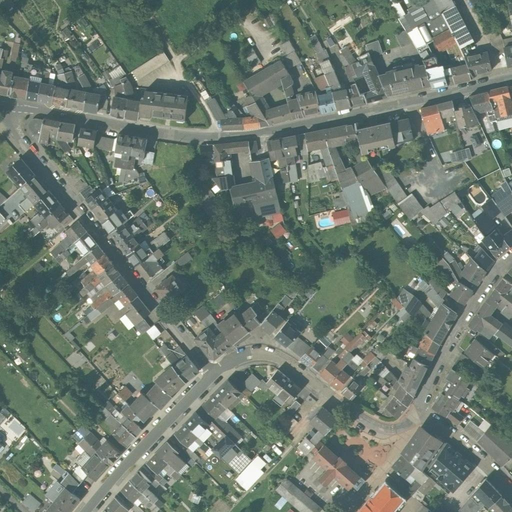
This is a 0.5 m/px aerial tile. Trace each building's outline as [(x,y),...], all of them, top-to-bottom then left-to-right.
[(471,43),(452,8),(447,0),(434,0),(442,13),(442,14),(460,49),(471,43)] [(265,16),(271,26),(279,22),(274,12),(265,16)] [(410,13),(399,19),(406,31),(407,33),(418,27),(410,13)] [(442,13),(424,23),(432,40),(433,39),(439,51),(446,48),(447,49),(452,60),(463,54),(461,50),(460,49),(442,14),(442,13)] [(418,27),(407,33),(412,42),(417,49),(427,44),(418,27)] [(406,31),(395,36),(401,47),(412,42),(407,33),(406,31)] [(498,31),(487,35),(492,46),(503,41),(498,31)] [(378,41),(366,45),(370,56),(382,53),(378,41)] [(14,44),(13,50),(10,66),(16,67),(20,45),(14,44)] [(439,69),(434,70),(432,62),(435,60),(427,44),(417,49),(423,60),(425,65),(426,66),(431,84),(433,89),(454,83),(450,68),(439,70),(439,69)] [(290,76),(284,66),(289,64),(291,67),(301,62),(295,51),(272,65),(282,80),(286,97),(290,97),(290,96),(293,94),(291,87),(293,86),(292,84),(293,84),(290,76)] [(487,52),(464,57),(467,63),(472,75),(492,70),(488,52),(487,52)] [(463,54),(452,60),(455,66),(467,63),(464,57),(463,54)] [(158,55),(132,72),(138,82),(164,65),(158,55)] [(366,58),(365,55),(361,56),(363,60),(352,64),(356,75),(357,77),(364,73),(371,90),(364,93),(367,103),(388,97),(387,95),(379,76),(378,74),(370,56),(366,58)] [(329,61),(320,64),(321,67),(325,74),(333,71),(329,61)] [(62,68),(58,62),(56,63),(57,65),(55,66),(59,74),(65,73),(64,72),(62,68)] [(419,65),(413,66),(412,63),(403,65),(408,90),(431,84),(426,66),(425,65),(419,66),(419,65)] [(455,66),(450,68),(454,83),(474,79),(472,75),(467,63),(455,66)] [(23,79),(17,78),(17,75),(21,73),(21,68),(16,68),(14,77),(11,96),(27,99),(30,82),(33,65),(27,64),(27,68),(25,68),(23,79)] [(352,64),(345,67),(352,88),(355,96),(360,94),(358,89),(352,76),(356,75),(352,64)] [(272,65),(243,82),(251,95),(252,97),(258,94),(282,80),(272,65)] [(394,71),(387,73),(387,74),(379,76),(387,95),(408,90),(403,65),(393,67),(394,71)] [(321,67),(312,71),(321,91),(326,88),(328,93),(333,93),(325,74),(321,67)] [(37,83),(30,82),(27,99),(38,101),(41,84),(42,79),(44,72),(40,71),(41,69),(38,68),(36,79),(37,83)] [(0,74),(0,93),(11,96),(14,77),(12,77),(13,72),(4,70),(3,75),(0,74)] [(347,90),(342,91),(333,71),(325,74),(333,93),(337,110),(351,107),(358,105),(355,96),(352,88),(347,90)] [(51,73),(44,72),(42,79),(49,80),(51,73)] [(72,72),(65,73),(67,81),(74,80),(72,72)] [(63,88),(53,86),(50,103),(67,106),(69,90),(67,81),(65,73),(59,74),(58,75),(60,83),(62,82),(63,88)] [(92,90),(84,74),(78,78),(86,93),(91,94),(92,90)] [(123,75),(109,81),(111,88),(123,84),(128,82),(125,78),(124,78),(123,75),(124,75),(123,75)] [(76,88),(74,80),(67,81),(69,90),(67,106),(83,110),(86,93),(75,91),(76,88)] [(212,97),(201,81),(194,85),(205,101),(212,97)] [(134,100),(130,85),(129,82),(128,82),(123,84),(128,99),(125,118),(139,120),(139,116),(139,114),(141,102),(141,101),(134,100)] [(53,86),(41,84),(38,101),(50,103),(53,86)] [(123,84),(111,88),(112,91),(116,90),(117,92),(120,93),(121,98),(128,99),(123,84)] [(507,87),(488,92),(493,108),(496,121),(499,129),(511,126),(511,108),(509,97),(507,87)] [(145,91),(144,98),(142,98),(141,101),(141,102),(139,114),(151,116),(154,92),(145,91)] [(188,96),(154,92),(151,116),(151,117),(152,117),(152,116),(184,120),(184,121),(185,121),(188,96)] [(316,92),(297,96),(298,99),(304,116),(322,112),(317,96),(316,92)] [(488,92),(469,97),(476,112),(487,110),(493,108),(488,92)] [(91,94),(86,93),(83,110),(98,113),(98,108),(101,96),(91,94)] [(328,93),(317,96),(322,112),(322,113),(337,110),(333,93),(328,93)] [(360,94),(355,96),(358,105),(367,103),(364,93),(360,94)] [(289,105),(272,111),(266,103),(264,104),(258,94),(252,97),(255,102),(269,125),(284,120),(293,119),(289,105)] [(251,95),(248,96),(247,95),(245,96),(250,105),(255,102),(252,97),(251,95)] [(109,102),(104,96),(101,96),(98,108),(107,110),(109,102)] [(226,97),(221,99),(225,108),(226,108),(229,106),(231,105),(226,97)] [(298,99),(291,101),(290,97),(286,97),(288,102),(289,105),(293,119),(304,117),(304,116),(298,99)] [(121,98),(118,100),(113,100),(111,115),(125,118),(128,99),(121,98)] [(221,110),(215,98),(206,103),(210,109),(217,121),(220,120),(222,130),(245,128),(242,118),(237,119),(236,116),(234,113),(229,106),(226,108),(225,108),(221,110)] [(452,101),(421,109),(427,133),(428,136),(429,136),(428,133),(436,131),(436,134),(437,133),(436,131),(443,129),(444,131),(441,117),(448,115),(452,130),(458,129),(454,110),(452,101)] [(250,105),(248,106),(253,117),(253,118),(258,117),(261,127),(269,125),(255,102),(250,105)] [(471,106),(465,108),(465,105),(459,107),(460,109),(454,110),(458,129),(479,123),(471,106)] [(496,121),(493,108),(487,110),(489,119),(487,120),(488,123),(496,121)] [(253,117),(246,118),(239,110),(234,113),(236,116),(237,119),(242,118),(245,128),(261,127),(258,117),(253,118),(253,117)] [(61,122),(44,118),(43,121),(42,129),(39,142),(48,144),(49,137),(58,138),(61,122)] [(29,127),(30,129),(35,136),(36,136),(39,128),(42,129),(43,121),(36,119),(33,120),(31,121),(29,124),(29,127)] [(409,122),(400,124),(400,121),(390,124),(395,142),(404,140),(405,142),(413,140),(409,122)] [(75,124),(61,122),(58,138),(73,140),(75,124)] [(390,122),(357,130),(359,140),(361,148),(362,153),(373,150),(373,148),(383,146),(383,148),(395,145),(393,136),(390,124),(390,122)] [(356,123),(341,126),(345,143),(353,141),(353,142),(355,149),(361,148),(359,140),(357,130),(356,123)] [(341,126),(324,130),(328,146),(331,158),(332,161),(339,158),(334,145),(345,143),(341,126)] [(97,131),(81,128),(78,145),(94,148),(96,136),(97,131)] [(324,130),(312,132),(316,149),(322,147),(326,159),(331,158),(328,146),(324,130)] [(312,132),(305,134),(308,150),(316,149),(312,132)] [(133,137),(118,134),(115,151),(118,151),(115,167),(121,168),(127,169),(133,137)] [(305,134),(299,135),(300,145),(301,151),(308,150),(305,134)] [(115,140),(96,136),(94,148),(112,151),(115,140)] [(296,136),(282,138),(286,157),(288,172),(292,171),(293,173),(295,172),(293,155),(297,155),(296,149),(298,149),(297,146),(298,145),(296,136)] [(147,140),(133,137),(127,169),(133,170),(133,169),(136,156),(139,157),(139,159),(143,160),(144,160),(145,151),(147,140)] [(282,138),(268,141),(272,160),(280,158),(281,173),(288,172),(286,157),(282,138)] [(269,158),(258,160),(255,141),(249,142),(250,150),(249,150),(256,182),(273,179),(269,158)] [(249,142),(229,144),(230,152),(249,150),(250,150),(249,142)] [(66,143),(61,147),(67,154),(69,153),(68,151),(70,149),(66,143)] [(230,152),(229,144),(214,145),(215,157),(215,162),(230,161),(230,152)] [(9,145),(2,152),(7,158),(14,151),(9,145)] [(214,145),(200,146),(202,159),(215,157),(214,145)] [(361,148),(355,149),(356,156),(358,158),(360,165),(364,162),(362,153),(361,148)] [(155,153),(145,151),(144,160),(143,160),(142,163),(152,165),(155,153)] [(332,161),(331,158),(326,159),(330,171),(335,169),(332,161)] [(345,171),(339,158),(332,161),(335,169),(335,170),(342,189),(353,185),(345,171)] [(21,159),(7,171),(20,187),(34,174),(21,159)] [(360,165),(353,169),(352,168),(360,184),(377,174),(373,169),(368,160),(360,165)] [(230,161),(215,162),(218,178),(225,177),(226,177),(232,175),(230,161)] [(311,181),(326,179),(323,162),(308,164),(311,181)] [(407,197),(387,168),(386,169),(383,163),(373,169),(377,174),(394,199),(410,220),(420,212),(422,209),(410,194),(407,197)] [(88,186),(74,168),(66,175),(80,193),(88,186)] [(353,185),(342,189),(347,204),(346,204),(349,216),(350,219),(373,210),(360,185),(360,184),(352,168),(345,171),(353,185)] [(133,170),(127,169),(125,181),(139,177),(139,178),(145,176),(144,173),(139,174),(135,169),(133,169),(133,170)] [(49,191),(34,174),(20,187),(30,198),(35,204),(49,191)] [(232,175),(226,177),(227,189),(230,188),(234,187),(232,175)] [(234,187),(230,188),(234,206),(277,196),(273,179),(256,182),(234,187)] [(511,192),(508,184),(494,194),(490,190),(487,192),(497,205),(504,215),(511,209),(511,192)] [(88,186),(80,193),(84,198),(85,197),(93,190),(93,189),(90,185),(88,186)] [(93,190),(85,197),(86,198),(85,200),(93,210),(108,198),(100,188),(96,191),(94,188),(93,189),(93,190)] [(49,191),(35,204),(43,213),(40,216),(38,214),(27,222),(33,229),(36,226),(61,205),(49,191)] [(204,191),(196,198),(205,210),(214,203),(204,191)] [(455,193),(430,209),(428,206),(422,210),(422,209),(420,212),(434,225),(461,201),(456,194),(455,193)] [(277,196),(234,206),(244,219),(281,211),(277,196)] [(13,210),(2,219),(9,227),(35,204),(30,198),(14,212),(13,210)] [(108,198),(93,210),(100,219),(115,207),(108,198)] [(0,206),(0,216),(11,207),(5,201),(0,206)] [(221,212),(214,203),(205,210),(213,220),(221,212)] [(61,205),(36,226),(40,231),(49,223),(53,228),(59,223),(69,214),(61,205)] [(115,207),(100,219),(111,233),(123,223),(134,215),(130,210),(125,215),(123,214),(119,217),(114,212),(117,210),(115,207)] [(69,214),(59,223),(65,228),(74,220),(69,214)] [(123,223),(111,233),(119,243),(144,222),(139,217),(134,221),(134,224),(128,229),(123,223)] [(156,229),(148,219),(147,220),(144,222),(147,227),(147,228),(151,233),(156,229)] [(488,219),(477,227),(479,229),(484,238),(496,228),(488,219)] [(78,221),(66,231),(69,235),(50,252),(55,259),(60,255),(87,232),(78,221)] [(144,222),(119,243),(126,252),(138,243),(143,239),(139,235),(147,228),(147,227),(144,222)] [(278,239),(288,231),(281,222),(272,230),(278,239)] [(484,238),(482,240),(483,240),(490,249),(505,240),(509,246),(511,244),(511,232),(508,235),(507,234),(503,238),(496,228),(484,238)] [(479,229),(474,233),(480,242),(483,240),(482,240),(484,238),(479,229)] [(87,232),(60,255),(64,259),(75,249),(76,249),(79,247),(85,255),(97,245),(97,244),(87,232)] [(145,240),(140,245),(138,243),(126,252),(136,266),(160,248),(170,240),(165,232),(148,244),(145,240)] [(505,240),(490,249),(496,257),(509,246),(505,240)] [(85,255),(80,260),(84,264),(89,260),(93,264),(105,254),(97,245),(85,255)] [(160,248),(136,266),(147,280),(163,268),(156,260),(164,254),(160,248)] [(477,255),(469,248),(467,250),(465,248),(463,250),(472,258),(474,259),(477,255)] [(494,260),(483,248),(477,255),(474,259),(486,271),(494,260)] [(187,252),(176,261),(181,267),(192,258),(187,252)] [(93,264),(92,265),(96,271),(91,273),(81,282),(85,287),(89,283),(98,275),(113,264),(105,254),(93,264)] [(60,255),(55,259),(59,263),(64,259),(60,255)] [(472,258),(461,274),(477,285),(486,271),(474,259),(472,258)] [(84,264),(80,260),(74,265),(78,269),(84,264)] [(454,260),(448,263),(449,265),(454,274),(460,271),(454,260)] [(113,264),(98,275),(89,283),(93,288),(100,282),(102,279),(106,285),(120,274),(113,264)] [(449,265),(442,271),(456,287),(458,282),(454,274),(449,265)] [(107,293),(91,305),(95,310),(97,308),(128,283),(120,274),(106,285),(111,291),(107,293)] [(173,275),(167,280),(167,279),(160,284),(161,285),(156,289),(167,303),(182,290),(178,285),(179,284),(173,275)] [(511,292),(511,284),(503,278),(495,289),(504,296),(507,292),(511,295),(511,292)] [(473,291),(458,282),(456,287),(450,295),(465,304),(473,291)] [(85,287),(79,292),(83,297),(93,288),(89,283),(85,287)] [(128,283),(97,308),(101,313),(120,298),(126,305),(138,295),(128,283)] [(430,284),(423,291),(426,295),(433,288),(430,284)] [(293,286),(285,295),(290,299),(298,290),(293,286)] [(445,293),(439,286),(434,289),(442,298),(445,293)] [(434,289),(433,288),(426,295),(436,306),(431,315),(434,317),(430,324),(445,335),(457,315),(442,304),(444,301),(442,298),(434,289)] [(226,289),(211,302),(217,310),(232,299),(226,289)] [(330,295),(324,289),(321,293),(326,299),(330,295)] [(504,296),(495,289),(486,302),(495,308),(496,306),(500,301),(506,305),(511,297),(511,295),(507,292),(504,296)] [(445,335),(430,324),(416,310),(421,303),(414,296),(410,293),(402,305),(405,310),(426,331),(425,332),(426,334),(439,344),(445,335)] [(138,295),(126,305),(129,310),(125,313),(134,325),(135,325),(143,318),(151,312),(138,295)] [(285,295),(260,325),(271,334),(283,319),(277,315),(279,314),(291,300),(290,299),(285,295)] [(506,305),(500,301),(496,306),(502,310),(506,305)] [(486,302),(474,318),(468,326),(475,331),(480,334),(487,339),(492,332),(494,333),(502,324),(490,315),(495,308),(486,302)] [(257,303),(239,318),(249,331),(249,332),(259,324),(259,323),(254,316),(262,310),(257,303)] [(95,310),(88,316),(92,321),(101,313),(97,308),(95,310)] [(218,325),(210,314),(202,321),(208,329),(209,328),(216,337),(223,331),(218,325)] [(226,321),(225,319),(218,325),(223,331),(233,344),(249,331),(235,314),(226,321)] [(151,327),(143,318),(135,325),(134,325),(141,335),(151,327)] [(289,320),(275,337),(287,347),(295,338),(301,333),(294,328),(296,326),(289,320)] [(511,331),(502,324),(494,333),(511,346),(511,331)] [(208,329),(195,339),(210,359),(211,359),(213,360),(214,359),(233,344),(223,331),(216,337),(209,328),(208,329)] [(329,329),(312,347),(316,350),(320,347),(331,334),(329,333),(331,331),(329,329)] [(439,344),(426,334),(420,347),(434,354),(439,344)] [(487,339),(480,334),(476,339),(493,354),(498,349),(487,339)] [(418,342),(408,337),(407,340),(409,341),(408,343),(413,346),(415,347),(418,342)] [(295,338),(287,347),(301,358),(309,350),(295,338)] [(493,354),(476,339),(464,352),(482,367),(493,354)] [(413,346),(408,343),(404,351),(409,354),(411,351),(413,346)] [(388,352),(379,346),(372,353),(380,361),(380,362),(388,352)] [(419,349),(415,347),(413,346),(411,351),(416,354),(414,358),(410,365),(425,372),(428,365),(429,365),(435,354),(434,354),(420,347),(419,349)] [(316,350),(312,347),(309,350),(301,358),(312,367),(322,355),(316,350)] [(177,359),(172,353),(169,355),(167,353),(165,355),(173,366),(174,367),(178,363),(176,360),(177,359)] [(461,354),(452,368),(461,374),(470,360),(461,354)] [(178,363),(174,367),(186,382),(199,371),(187,356),(178,363)] [(331,361),(320,374),(330,382),(341,369),(345,365),(350,360),(346,356),(338,363),(337,366),(331,361)] [(376,357),(353,379),(357,382),(380,361),(376,357)] [(350,360),(345,365),(350,369),(355,364),(350,360)] [(410,365),(407,363),(398,381),(413,396),(425,372),(410,365)] [(167,372),(166,372),(155,380),(158,383),(170,394),(186,382),(174,367),(173,366),(173,367),(167,372)] [(461,374),(452,368),(446,377),(449,379),(442,390),(457,399),(459,397),(461,399),(463,397),(464,397),(469,389),(466,387),(470,380),(463,375),(461,374)] [(341,369),(330,382),(338,389),(349,376),(341,369)] [(278,370),(266,384),(278,393),(289,380),(278,370)] [(479,371),(472,384),(478,388),(480,384),(486,377),(479,371)] [(398,381),(390,372),(383,379),(397,391),(394,396),(407,406),(413,396),(398,381)] [(252,374),(242,384),(243,384),(251,392),(260,382),(252,374)] [(228,379),(214,394),(227,407),(237,396),(241,392),(238,389),(228,379)] [(352,379),(341,391),(351,400),(363,387),(357,382),(353,379),(352,379)] [(289,380),(278,393),(290,403),(301,389),(289,380)] [(146,397),(145,397),(158,408),(160,409),(172,396),(170,394),(158,383),(146,397)] [(251,392),(243,384),(238,389),(241,392),(237,396),(241,400),(244,396),(247,399),(252,393),(251,392)] [(493,396),(480,384),(478,388),(483,393),(491,399),(493,396)] [(132,395),(124,387),(118,393),(125,401),(132,395)] [(478,388),(473,394),(479,398),(483,393),(478,388)] [(457,399),(442,390),(431,407),(446,416),(447,416),(451,409),(457,399)] [(387,397),(379,391),(376,395),(384,402),(387,397)] [(158,408),(145,397),(146,397),(142,393),(138,397),(154,411),(158,408)] [(227,407),(214,394),(203,405),(216,418),(220,414),(227,407)] [(407,406),(394,396),(385,409),(397,419),(407,406)] [(154,411),(138,397),(130,406),(141,418),(143,421),(149,414),(151,416),(154,411)] [(269,397),(262,405),(265,408),(272,400),(269,397)] [(296,401),(285,413),(289,418),(300,405),(296,401)] [(113,406),(108,402),(104,405),(106,407),(109,410),(113,406)] [(128,405),(121,413),(113,406),(109,410),(112,413),(136,436),(143,428),(137,423),(141,418),(130,406),(128,405)] [(339,419),(322,406),(310,421),(321,429),(318,431),(316,433),(313,431),(310,435),(313,437),(310,440),(315,445),(319,441),(339,419)] [(106,407),(101,411),(107,418),(112,413),(109,410),(106,407)] [(464,418),(451,409),(447,416),(446,416),(458,425),(464,418)] [(490,425),(473,411),(472,413),(473,415),(471,417),(487,430),(490,425)] [(196,412),(185,423),(198,435),(209,425),(196,412)] [(136,436),(112,413),(107,418),(113,423),(112,424),(115,427),(120,428),(114,434),(127,446),(136,436)] [(242,437),(223,419),(224,418),(220,414),(216,418),(212,421),(235,443),(242,437)] [(235,443),(212,421),(209,425),(198,435),(204,441),(210,447),(238,475),(252,460),(235,443)] [(484,433),(470,421),(464,429),(477,441),(484,433)] [(198,435),(185,423),(175,434),(188,446),(195,439),(201,445),(204,441),(198,435)] [(511,442),(509,440),(490,425),(487,430),(484,433),(477,441),(503,466),(511,458),(511,457),(511,442)] [(90,432),(83,426),(78,431),(85,438),(90,432)] [(436,437),(423,428),(419,429),(402,454),(420,469),(422,466),(427,470),(428,469),(447,444),(436,437)] [(85,438),(78,431),(73,436),(80,443),(85,438)] [(120,453),(105,438),(101,442),(90,432),(85,438),(97,451),(97,452),(110,464),(120,453)] [(310,440),(307,437),(303,441),(305,442),(303,445),(305,447),(303,450),(307,454),(310,451),(315,445),(310,440)] [(97,451),(85,438),(80,443),(84,448),(83,449),(86,453),(87,451),(89,453),(90,452),(93,455),(82,468),(96,480),(110,464),(97,452),(97,451)] [(178,451),(168,441),(157,452),(171,465),(177,471),(185,462),(176,453),(178,451)] [(210,447),(204,441),(201,445),(199,446),(205,452),(210,447)] [(315,445),(310,451),(314,455),(324,445),(319,441),(315,445)] [(473,466),(447,444),(428,469),(452,491),(473,466)] [(339,458),(324,445),(314,455),(313,456),(328,469),(319,479),(325,485),(334,475),(350,488),(360,477),(344,463),(346,462),(340,457),(339,458)] [(198,457),(189,448),(186,452),(195,461),(198,457)] [(157,452),(147,463),(157,473),(163,466),(167,470),(171,465),(157,452)] [(420,469),(402,454),(391,466),(405,478),(409,473),(413,477),(422,484),(428,477),(420,469)] [(177,471),(171,465),(167,470),(177,480),(181,476),(177,471)] [(155,477),(143,466),(140,470),(152,482),(155,478),(155,477)] [(88,475),(79,468),(72,476),(80,484),(88,475)] [(152,482),(140,470),(130,480),(146,496),(154,503),(158,499),(148,490),(145,489),(152,482)] [(72,476),(69,473),(61,484),(66,488),(73,493),(80,484),(72,476)] [(159,473),(155,477),(155,478),(163,486),(167,481),(159,473)] [(413,477),(403,488),(412,495),(422,484),(413,477)] [(324,511),(286,478),(276,489),(301,511),(324,511)] [(146,496),(130,480),(121,490),(129,497),(133,501),(138,495),(139,498),(141,501),(146,496)] [(500,494),(486,480),(475,492),(481,499),(467,511),(477,511),(486,504),(487,505),(500,494)] [(384,484),(372,499),(387,511),(390,511),(402,499),(384,484)] [(66,488),(54,502),(66,511),(69,511),(80,499),(73,493),(66,488)] [(30,494),(23,502),(34,511),(41,503),(30,494)] [(500,494),(487,505),(494,511),(477,511),(504,511),(511,506),(500,494)] [(154,503),(146,496),(141,501),(152,511),(156,511),(160,509),(154,503)] [(125,511),(128,509),(115,497),(106,507),(110,511),(125,511)] [(133,501),(129,497),(124,502),(134,511),(143,511),(133,501)] [(370,497),(357,511),(387,511),(372,499),(370,497)] [(66,511),(54,502),(45,511),(66,511)]
